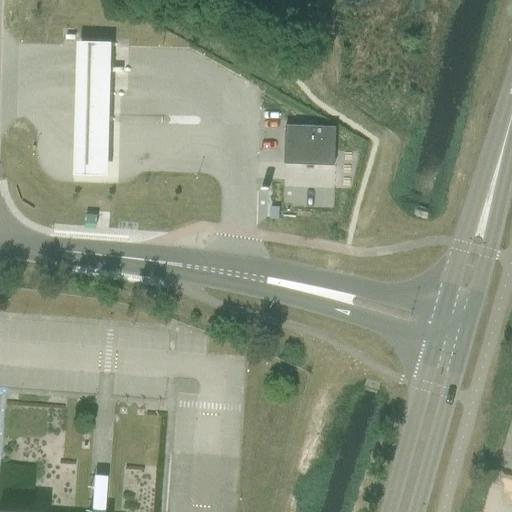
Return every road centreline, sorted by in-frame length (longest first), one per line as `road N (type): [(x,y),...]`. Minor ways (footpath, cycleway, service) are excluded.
road 1 (unclassified): [(281,287),(108,253),(0,246)]
road 2 (tertiary): [(413,511),(463,333)]
road 3 (tertiary): [(434,341),(386,511)]
road 4 (unclassified): [(444,308),(362,288),(281,287)]
road 5 (unclassified): [(281,287),(434,341)]
road 6 (tertiary): [(463,333),(488,252),(492,186)]
road 7 (tertiary): [(492,186),(444,308)]
